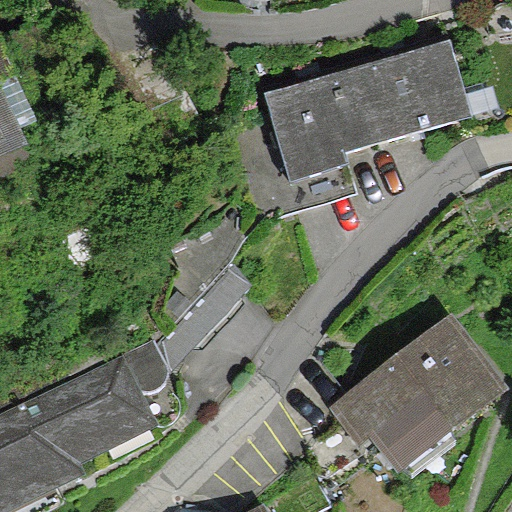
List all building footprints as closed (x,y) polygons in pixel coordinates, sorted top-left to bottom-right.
[(449,107),(428,38),(234,97),(266,203),(331,183),(320,146),(449,107)] [(0,160),(27,149),(0,85),(0,160)] [(0,259),(14,253),(0,220),(0,259)] [(0,319),(37,303),(14,253),(0,259),(0,319)] [(450,314),(327,411),(358,449),(369,441),(396,474),(508,386),(450,314)] [(108,348),(0,407),(0,498),(147,418),(108,348)]
